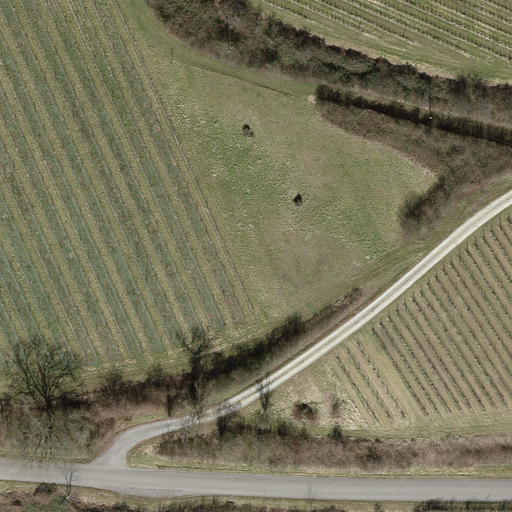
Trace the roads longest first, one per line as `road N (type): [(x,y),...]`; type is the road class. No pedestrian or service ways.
road 1 (unclassified): [(511,489),(0,467)]
road 2 (track): [(511,199),(479,217),(292,371),(208,415),(136,434),(117,452),(112,476)]
